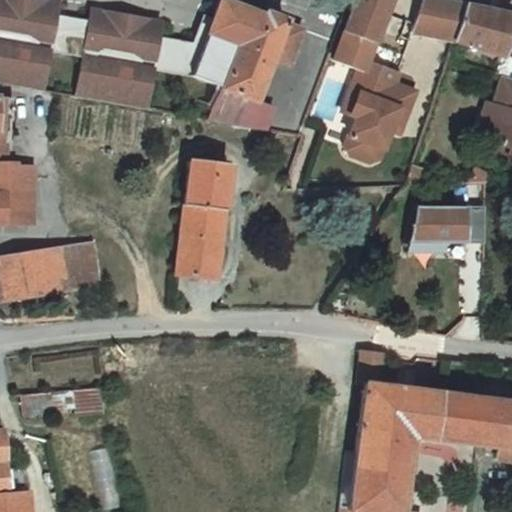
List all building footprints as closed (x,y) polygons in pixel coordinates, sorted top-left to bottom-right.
[(0,0),(0,13),(5,15),(5,13),(5,11),(6,10),(9,6),(10,4),(12,3),(14,2),(17,1),(25,0),(21,0),(0,0)] [(0,84),(44,93),(50,54),(87,61),(80,99),(147,111),(155,76),(176,79),(190,45),(161,40),(161,43),(143,40),(144,36),(143,31),(142,28),(139,25),(137,22),(134,21),(130,19),(126,19),(124,19),(118,21),(114,24),(111,30),(110,34),(92,30),(93,25),(57,18),(56,24),(38,21),(39,18),(39,16),(38,13),(37,11),(36,8),(34,6),(32,4),(29,2),(25,0),(17,1),(14,2),(12,3),(10,4),(9,6),(6,10),(5,11),(5,13),(5,15),(0,13),(0,84)] [(59,6),(25,0),(29,2),(32,4),(34,6),(36,8),(37,11),(38,13),(39,16),(39,18),(38,21),(56,24),(57,18),(59,6)] [(368,0),(341,68),(364,77),(371,80),(377,65),(404,0),(368,0)] [(269,19),(230,2),(223,21),(212,16),(200,47),(190,45),(176,79),(197,83),(197,82),(228,95),(260,108),(279,64),(289,68),(304,29),(286,21),(289,13),(279,10),(277,17),(271,15),(269,19)] [(442,6),(435,3),(421,40),(460,51),(475,13),(442,6)] [(95,13),(93,25),(92,30),(110,34),(111,30),(114,24),(118,21),(124,19),(126,19),(95,13)] [(511,20),(475,13),(460,51),(508,64),(511,54),(511,20)] [(161,40),(164,25),(130,19),(134,21),(137,22),(139,25),(142,28),(143,31),(144,36),(143,40),(161,43),(161,40)] [(408,129),(421,99),(400,90),(406,77),(377,65),(371,80),(364,77),(355,97),(364,100),(355,120),(361,122),(348,151),(352,159),(373,168),(381,165),(398,125),(408,129)] [(511,86),(509,86),(500,119),(491,148),(505,152),(510,154),(511,148),(511,86)] [(267,134),(272,135),(279,116),(260,108),(228,95),(217,124),(217,125),(223,126),(267,134)] [(364,100),(355,97),(347,116),(355,120),(364,100)] [(484,146),(491,148),(500,119),(493,117),(484,146)] [(272,135),(267,134),(263,145),(306,153),(311,142),(272,135)] [(510,154),(505,152),(498,173),(511,174),(511,148),(510,154)] [(216,201),(222,163),(183,159),(177,195),(216,201)] [(0,227),(22,226),(21,171),(7,171),(6,165),(0,165),(0,227)] [(428,176),(414,170),(406,192),(421,191),(428,176)] [(204,279),(216,201),(177,195),(167,275),(204,279)] [(471,248),(470,212),(419,213),(410,264),(470,263),(470,248),(471,248)] [(0,301),(61,293),(56,249),(0,260),(0,301)] [(391,383),(396,356),(374,354),(371,373),(379,374),(364,455),(355,453),(344,511),(413,511),(427,440),(510,453),(509,465),(511,465),(511,402),(425,388),(407,385),(391,383)] [(425,388),(428,370),(409,367),(407,385),(425,388)] [(23,403),(23,428),(37,428),(37,403),(23,403)] [(37,403),(37,428),(57,428),(58,403),(37,403)] [(4,432),(0,431),(0,494),(24,494),(24,473),(6,473),(4,432)] [(96,451),(98,501),(113,500),(111,450),(96,451)] [(24,494),(0,494),(0,511),(30,511),(29,493),(24,494)]
